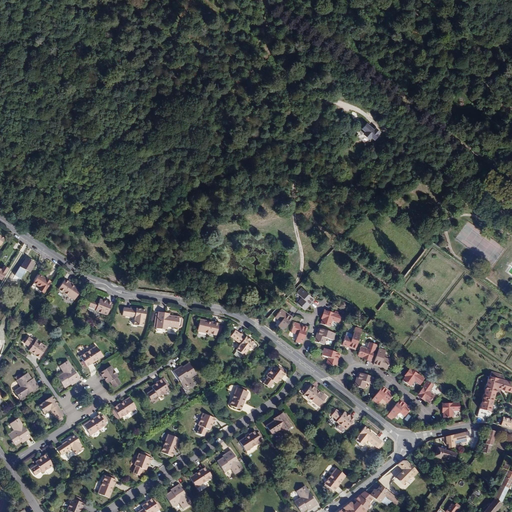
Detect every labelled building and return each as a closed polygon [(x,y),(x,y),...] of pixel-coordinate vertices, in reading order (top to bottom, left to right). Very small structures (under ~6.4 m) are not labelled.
[(372,130),(364,124),(359,130),(364,133),(370,138),(373,140),(378,134),(372,130)] [(30,272),(35,263),(26,258),(21,267),(30,272)] [(51,282),(45,279),(45,278),(39,274),(34,283),(40,287),(38,290),(44,293),(51,282)] [(81,290),(74,285),(73,286),(71,285),(72,284),(65,279),(58,289),(74,300),(81,290)] [(306,306),(313,299),(302,288),(297,293),(302,298),(297,303),(304,310),(307,306),(306,306)] [(110,306),(111,304),(111,303),(105,301),(104,303),(102,302),(103,300),(99,299),(98,302),(91,299),(88,306),(95,309),(95,311),(106,316),(107,314),(109,309),(111,310),(112,307),(110,306)] [(144,319),(146,310),(136,308),(136,309),(136,310),(130,309),(123,308),(122,315),(134,317),(133,325),(142,326),(143,319),(144,319)] [(283,332),(292,319),(285,314),(286,313),(281,309),(275,317),(281,321),(277,327),(283,332)] [(339,322),(341,316),(330,312),(325,310),(322,319),(320,324),(330,327),(332,320),(339,322)] [(180,327),(181,320),(180,318),(178,317),(169,316),(166,315),(167,313),(158,312),(158,314),(156,322),(154,322),(153,327),(156,327),(155,328),(160,329),(160,328),(165,329),(167,329),(167,327),(176,328),(177,328),(178,328),(180,327)] [(390,318),(384,327),(401,339),(407,331),(390,318)] [(216,335),(218,324),(211,322),(211,323),(207,322),(208,321),(200,319),(197,331),(216,335)] [(303,344),(307,329),(299,326),(300,325),(294,323),(291,333),(298,335),(296,341),(303,344)] [(332,340),(335,333),(320,328),(317,337),(316,337),(314,342),(323,345),(326,338),(332,340)] [(229,336),(230,337),(240,344),(235,350),(243,356),(247,350),(248,350),(250,347),(252,349),(254,349),(256,346),(256,344),(253,343),(246,337),(245,337),(241,334),(240,335),(235,331),(233,333),(232,332),(229,336)] [(355,348),(361,333),(354,331),(352,337),(345,335),(342,344),(347,346),(347,345),(355,348)] [(46,347),(36,340),(35,341),(28,337),(28,338),(25,337),(22,341),(24,343),(31,348),(29,351),(32,353),(33,351),(34,353),(33,354),(39,358),(46,347)] [(371,360),(376,345),(369,342),(367,349),(360,347),(357,356),(363,358),(371,360)] [(102,356),(96,346),(80,356),(86,366),(92,362),(93,362),(92,361),(94,359),(95,360),(102,356)] [(336,361),(339,353),(324,348),(322,352),(322,355),(329,357),(326,364),(335,367),(337,362),(336,361)] [(387,369),(390,360),(383,358),(385,351),(379,349),(374,364),(382,367),(382,368),(387,369)] [(80,379),(76,373),(75,374),(72,369),(73,369),(70,365),(68,366),(65,362),(59,366),(63,372),(57,376),(64,388),(71,384),(73,382),(74,383),(75,382),(80,379)] [(190,379),(196,375),(188,363),(182,367),(180,369),(179,367),(173,371),(177,377),(178,377),(181,381),(180,382),(183,386),(185,385),(188,389),(194,385),(190,379)] [(116,377),(118,376),(111,366),(99,373),(103,379),(104,378),(105,378),(106,379),(105,380),(107,383),(110,382),(114,388),(120,383),(116,377)] [(280,379),(284,374),(283,373),(284,371),(281,368),(279,370),(277,369),(274,366),(266,376),(268,377),(263,383),(269,388),(274,382),(276,384),(279,381),(277,380),(278,378),(280,379)] [(424,379),(411,369),(406,376),(402,381),(410,386),(414,381),(420,385),(424,379)] [(504,381),(503,374),(491,371),(489,377),(504,381)] [(39,386),(35,380),(33,382),(32,379),(28,373),(16,380),(20,386),(14,391),(18,397),(22,394),(24,396),(28,394),(27,392),(32,389),(32,391),(39,386)] [(372,384),(374,378),(359,373),(356,381),(355,381),(354,386),(363,389),(365,382),(372,384)] [(511,383),(504,381),(489,377),(488,376),(479,409),(489,412),(493,399),(496,389),(511,393),(511,383)] [(166,387),(168,385),(165,381),(163,382),(162,380),(161,379),(156,383),(157,385),(155,386),(154,385),(151,386),(153,389),(147,394),(151,400),(157,396),(158,397),(169,391),(166,387)] [(434,395),(429,391),(433,385),(427,381),(418,395),(424,400),(429,403),(434,395)] [(326,397),(311,385),(310,386),(309,387),(307,386),(306,385),(302,390),(305,393),(304,395),(319,406),(326,397)] [(245,400),(248,392),(246,391),(244,390),(245,388),(240,386),(239,388),(237,388),(229,405),(241,410),(243,403),(242,402),(244,399),(245,400)] [(388,402),(394,395),(389,392),(388,393),(381,387),(372,400),(377,404),(382,398),(388,402)] [(60,410),(56,405),(58,404),(52,396),(44,401),(44,402),(38,406),(44,414),(50,409),(57,419),(58,418),(59,420),(62,418),(61,417),(63,415),(60,410)] [(120,418),(136,408),(129,398),(123,402),(123,403),(121,405),(120,403),(118,405),(113,408),(115,410),(112,412),(116,418),(118,416),(119,417),(120,418)] [(405,416),(411,408),(406,405),(406,406),(399,401),(389,413),(394,418),(399,412),(405,416)] [(460,411),(459,403),(443,404),(444,413),(444,418),(453,418),(453,411),(460,411)] [(355,419),(350,415),(349,415),(345,412),(342,414),(334,408),(330,413),(332,415),(331,416),(337,421),(336,422),(346,430),(355,419)] [(292,426),(283,413),(273,419),(274,420),(266,426),(272,436),(280,430),(281,432),(283,431),(284,432),(292,426)] [(106,425),(105,423),(107,421),(105,417),(102,419),(101,417),(99,414),(93,419),(93,420),(91,421),(90,420),(83,425),(90,435),(106,425)] [(212,425),(215,419),(202,414),(198,425),(199,426),(196,433),(203,436),(206,429),(209,430),(211,427),(209,426),(210,424),(212,425)] [(511,420),(503,418),(500,426),(511,429),(511,420)] [(31,437),(27,431),(25,432),(22,427),(24,426),(21,422),(19,424),(16,420),(10,424),(14,430),(8,434),(15,445),(21,441),(24,440),(25,441),(31,437)] [(377,437),(372,434),(372,433),(365,427),(360,434),(360,435),(355,441),(362,446),(367,440),(376,447),(377,447),(378,445),(380,447),(383,443),(376,438),(377,437)] [(489,454),(495,433),(495,432),(490,430),(488,430),(486,440),(482,452),(489,454)] [(245,451),(262,441),(255,431),(239,441),(245,451)] [(464,432),(454,435),(443,437),(444,441),(446,441),(446,444),(448,444),(448,448),(455,447),(454,442),(466,438),(464,432)] [(176,447),(179,439),(177,438),(178,436),(174,434),(173,437),(168,434),(161,452),(172,457),(175,450),(174,449),(175,446),(176,447)] [(83,449),(79,443),(80,443),(75,435),(66,440),(67,441),(67,442),(62,445),(57,448),(61,455),(71,448),(76,455),(83,449)] [(453,461),(456,454),(435,447),(433,455),(440,459),(441,457),(445,458),(444,459),(445,461),(448,461),(450,461),(450,460),(453,461)] [(240,465),(231,450),(222,455),(223,457),(217,461),(224,473),(231,469),(235,475),(241,471),(238,466),(240,465)] [(139,454),(138,453),(134,465),(136,466),(132,473),(139,476),(143,469),(146,470),(147,466),(145,466),(146,464),(148,464),(149,465),(151,458),(148,457),(146,457),(147,454),(142,452),(141,454),(139,454)] [(53,466),(45,454),(40,458),(41,460),(39,461),(38,460),(35,462),(37,465),(31,469),(35,475),(41,471),(42,472),(53,466)] [(500,485),(507,471),(511,459),(511,458),(506,455),(494,481),(500,485)] [(402,471),(395,479),(402,486),(410,477),(413,477),(417,473),(406,462),(401,461),(397,464),(397,465),(403,470),(402,471)] [(212,477),(206,467),(190,478),(196,487),(212,477)] [(333,491),(345,476),(336,469),(324,484),(325,484),(323,486),(330,492),(332,490),(333,491)] [(508,489),(511,480),(511,472),(507,471),(500,485),(508,489)] [(113,488),(116,480),(114,479),(112,478),(113,476),(107,473),(106,476),(105,476),(97,493),(109,498),(112,491),(110,490),(112,487),(113,488)] [(188,499),(179,484),(170,490),(171,492),(165,496),(172,506),(178,502),(183,509),(189,505),(186,500),(188,499)] [(399,500),(380,485),(375,493),(373,491),(369,496),(373,498),(379,503),(380,501),(384,496),(391,501),(396,504),(399,500)] [(501,502),(508,489),(500,485),(494,498),(493,498),(494,499),(500,503),(501,503),(501,502)] [(317,505),(307,490),(305,491),(302,487),(296,491),(300,498),(294,502),(300,511),(302,511),(307,509),(308,511),(317,505)] [(472,509),(484,492),(477,487),(465,504),(472,509)] [(364,492),(354,499),(357,501),(358,502),(367,509),(371,504),(370,503),(373,498),(369,496),(364,492)] [(82,510),(84,503),(83,503),(80,502),(80,500),(81,499),(75,496),(74,499),(71,498),(67,510),(69,511),(67,511),(79,511),(80,511),(78,511),(79,509),(81,509),(82,510)] [(156,511),(159,510),(152,498),(146,502),(141,506),(143,508),(137,511),(156,511)] [(501,511),(505,506),(500,503),(494,499),(483,511),(480,509),(477,511),(495,511),(497,511),(499,509),(501,511)] [(347,511),(361,511),(363,511),(366,511),(368,510),(367,509),(358,502),(355,505),(354,504),(351,502),(343,508),(345,510),(347,511)] [(456,511),(460,506),(456,503),(454,506),(452,504),(446,511),(446,510),(444,511),(456,511)]
